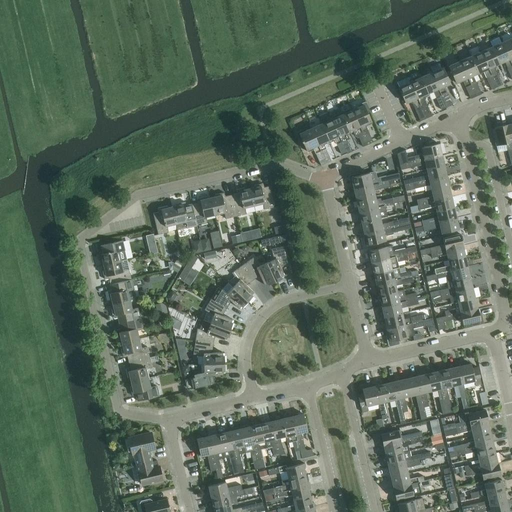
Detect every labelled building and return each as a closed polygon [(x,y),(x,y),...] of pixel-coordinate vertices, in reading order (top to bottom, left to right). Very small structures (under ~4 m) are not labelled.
[(511,38),(502,43),(511,65),(511,38)] [(511,65),(502,43),(492,47),(499,65),(504,62),(507,69),(511,79),(511,65)] [(492,47),(481,52),(497,87),(502,85),(502,83),(497,73),(494,67),(499,65),(492,47)] [(481,52),(471,57),(478,74),(484,72),(487,78),(486,78),(491,88),(491,90),(497,87),(481,52)] [(471,57),(460,61),(476,96),(481,94),(481,92),(476,82),(476,83),(473,76),(478,74),(471,57)] [(451,71),(448,72),(452,81),(455,80),(456,84),(463,81),(466,87),(465,87),(470,97),(471,99),(476,96),(460,61),(449,67),(451,71)] [(443,68),(431,73),(447,108),(453,105),(448,93),(447,93),(444,87),(450,84),(449,82),(452,81),(448,72),(445,73),(443,68)] [(431,73),(421,78),(428,94),(433,92),(436,98),(441,110),(447,108),(431,73)] [(420,75),(409,80),(410,82),(423,111),(429,109),(427,104),(427,103),(426,100),(426,97),(429,96),(428,94),(421,78),(420,75)] [(410,82),(399,87),(406,104),(412,101),(415,108),(414,108),(420,120),(420,121),(427,118),(423,111),(410,82)] [(359,107),(353,110),(367,143),(372,140),(365,125),(372,122),(368,113),(369,113),(370,110),(366,103),(365,102),(359,105),(359,106),(359,107)] [(342,114),(342,115),(350,132),(353,130),(356,136),(357,137),(358,136),(358,138),(359,137),(362,145),(363,147),(368,144),(367,143),(353,110),(352,109),(351,109),(343,112),(342,114)] [(429,109),(423,111),(427,118),(432,116),(431,114),(429,109)] [(332,117),(332,119),(332,120),(346,152),(347,154),(352,151),(352,150),(348,143),(349,143),(348,140),(349,140),(349,139),(347,133),(350,132),(342,115),(342,114),(341,114),(340,114),(332,117)] [(332,120),(322,124),(329,141),(333,139),(335,140),(341,155),(346,152),(332,120)] [(322,124),(311,129),(326,163),(331,161),(331,159),(324,145),(325,143),(329,141),(322,124)] [(496,129),(492,130),(496,146),(506,143),(509,154),(511,166),(511,165),(511,143),(508,125),(496,128),(496,129)] [(298,133),(297,134),(300,141),(302,141),(302,143),(303,142),(307,151),(311,149),(314,150),(320,164),(321,166),(326,163),(311,129),(305,132),(304,131),(303,130),(298,133)] [(405,150),(397,154),(400,165),(442,155),(439,144),(437,144),(437,143),(436,142),(434,141),(431,142),(429,145),(429,146),(422,148),(423,154),(417,156),(407,158),(405,150)] [(442,155),(400,165),(401,170),(409,168),(419,166),(426,164),(427,170),(444,166),(442,155)] [(412,179),(404,181),(405,186),(447,176),(444,166),(427,170),(428,175),(422,177),(412,179)] [(349,176),(349,177),(351,188),(353,189),(354,189),(354,190),(389,181),(400,179),(398,173),(388,176),(378,178),(378,179),(377,179),(376,173),(375,172),(370,173),(361,175),(361,174),(359,173),(350,175),(349,175),(349,176)] [(447,176),(405,186),(406,191),(414,189),(424,187),(431,185),(432,191),(449,187),(449,186),(450,186),(451,185),(450,181),(449,180),(448,180),(447,176)] [(389,181),(354,190),(357,201),(375,196),(374,190),(380,189),(381,189),(390,187),(389,181)] [(253,188),(250,189),(254,206),(263,204),(265,210),(275,208),(270,186),(264,188),(263,184),(254,186),(253,188)] [(427,198),(417,200),(418,205),(452,197),(449,187),(432,191),(433,196),(427,198)] [(237,194),(231,195),(236,217),(246,214),(245,208),(254,206),(250,189),(246,190),(245,188),(236,190),(237,194)] [(215,197),(211,198),(215,215),(224,213),(226,219),(236,217),(231,195),(225,197),(224,193),(215,195),(215,197)] [(375,196),(357,201),(359,212),(394,204),(398,203),(404,201),(405,201),(404,196),(393,198),(383,200),(383,201),(381,201),(381,199),(376,200),(375,196)] [(198,203),(192,205),(197,226),(207,224),(206,217),(215,215),(211,198),(208,199),(206,197),(197,199),(198,203)] [(452,197),(418,205),(419,210),(429,208),(435,206),(437,212),(454,208),(452,197)] [(176,206),(172,207),(176,224),(178,231),(187,228),(197,226),(192,205),(186,206),(185,202),(176,204),(176,206)] [(394,204),(359,212),(362,223),(380,219),(388,217),(386,211),(396,209),(394,204)] [(159,212),(153,214),(158,235),(169,233),(167,226),(176,224),(172,207),(169,208),(167,206),(158,208),(159,212)] [(431,219),(422,221),(423,226),(456,218),(454,208),(437,212),(438,217),(431,219)] [(361,224),(360,225),(361,230),(363,230),(364,230),(365,234),(410,223),(409,218),(398,220),(389,223),(382,225),(380,219),(362,223),(362,224),(361,224)] [(456,218),(423,226),(424,231),(434,229),(441,227),(442,234),(459,230),(456,218)] [(365,238),(364,239),(365,244),(366,245),(367,244),(368,245),(386,241),(385,236),(393,234),(393,232),(411,228),(410,223),(365,234),(366,238),(365,238)] [(283,225),(274,227),(275,234),(285,232),(283,225)] [(430,248),(420,250),(421,255),(431,253),(463,246),(460,234),(443,238),(445,245),(430,248)] [(241,235),(231,237),(232,244),(242,241),(241,235)] [(280,236),(269,239),(271,245),(281,242),(280,236)] [(209,237),(201,239),(203,251),(211,249),(209,237)] [(220,238),(212,240),(214,248),(222,246),(220,238)] [(201,239),(192,241),(195,253),(203,251),(201,239)] [(102,251),(99,252),(101,261),(103,262),(104,266),(121,262),(127,260),(125,251),(123,241),(101,246),(102,251)] [(386,247),(368,251),(371,263),(407,254),(411,253),(417,252),(416,246),(405,249),(395,251),(395,252),(393,252),(392,246),(386,247)] [(463,246),(431,253),(432,258),(447,255),(448,260),(465,256),(463,246)] [(237,247),(232,251),(236,256),(240,252),(237,247)] [(274,260),(267,263),(275,282),(282,279),(281,277),(285,276),(280,267),(282,266),(288,264),(284,247),(271,250),(274,260)] [(371,267),(371,268),(372,273),(373,273),(374,273),(374,274),(399,268),(397,263),(408,260),(407,254),(371,263),(372,267),(371,267)] [(191,257),(178,278),(183,281),(198,258),(195,256),(191,257)] [(450,266),(435,269),(436,274),(468,267),(465,256),(448,260),(450,266)] [(253,258),(242,266),(253,280),(258,277),(260,276),(264,285),(268,284),(268,285),(275,282),(267,263),(259,266),(253,258)] [(105,269),(103,271),(105,280),(109,279),(110,285),(132,280),(129,269),(123,271),(121,262),(104,266),(105,269)] [(181,268),(172,262),(173,270),(178,273),(181,268)] [(242,266),(232,273),(238,282),(233,288),(248,302),(253,296),(252,295),(254,292),(247,286),(248,284),(253,280),(242,266)] [(436,274),(426,276),(427,281),(438,279),(446,277),(447,283),(470,277),(468,267),(436,274)] [(399,268),(374,274),(377,285),(412,277),(412,276),(411,271),(400,273),(399,268)] [(412,277),(377,285),(379,296),(397,292),(396,286),(403,284),(403,285),(413,282),(412,277)] [(440,291),(430,293),(431,297),(431,298),(473,288),(470,277),(447,283),(448,288),(440,291)] [(112,290),(108,291),(110,300),(112,301),(113,305),(130,301),(136,299),(134,290),(132,280),(110,285),(112,290)] [(218,288),(211,299),(227,309),(230,303),(232,302),(239,309),(241,306),(243,307),(248,302),(233,288),(227,293),(218,288)] [(473,288),(431,298),(432,303),(442,300),(450,298),(451,304),(458,302),(475,298),(473,288)] [(378,297),(378,298),(379,303),(380,303),(381,303),(382,307),(417,299),(417,298),(416,293),(405,296),(404,290),(397,292),(379,296),(379,297),(378,297)] [(170,292),(167,296),(168,299),(171,301),(174,300),(177,296),(176,293),(173,291),(170,292)] [(459,308),(445,311),(446,316),(478,309),(475,298),(458,302),(459,308)] [(211,299),(204,310),(213,316),(211,323),(230,330),(233,323),(231,323),(232,319),(223,316),(223,314),(227,309),(211,299)] [(417,299),(382,307),(384,318),(402,314),(401,308),(408,307),(419,304),(418,304),(417,299)] [(114,308),(112,310),(114,319),(118,318),(119,324),(141,319),(138,308),(132,310),(130,301),(113,305),(114,308)] [(165,302),(155,305),(158,315),(167,313),(165,302)] [(446,316),(436,319),(439,330),(446,329),(444,322),(454,320),(455,321),(462,320),(463,325),(472,323),(472,326),(483,323),(481,312),(479,313),(478,309),(446,316)] [(402,314),(384,318),(387,329),(422,321),(421,316),(421,315),(411,318),(404,320),(402,314)] [(170,318),(173,328),(179,330),(182,322),(170,318)] [(387,334),(387,336),(389,345),(390,346),(399,344),(399,343),(398,340),(408,337),(415,336),(413,329),(424,326),(426,326),(428,327),(429,332),(435,331),(433,318),(428,319),(422,321),(387,329),(388,334),(387,334)] [(121,329),(117,330),(119,339),(121,340),(122,343),(139,339),(137,330),(143,329),(141,319),(119,324),(121,329)] [(197,329),(195,342),(213,345),(214,339),(215,337),(225,340),(226,337),(227,337),(230,330),(211,323),(203,320),(200,329),(197,329)] [(123,347),(121,349),(123,358),(127,357),(129,362),(150,357),(148,347),(141,349),(139,339),(122,343),(123,347)] [(195,342),(193,355),(203,356),(204,364),(224,364),(224,356),(223,356),(222,353),(212,353),(212,351),(213,345),(195,342)] [(186,349),(178,351),(180,360),(188,358),(186,349)] [(130,368),(126,369),(128,378),(130,379),(131,382),(148,378),(146,369),(153,368),(150,357),(129,362),(130,368)] [(194,377),(185,380),(187,390),(197,387),(215,383),(214,382),(213,377),(213,375),(223,375),(223,371),(225,371),(224,364),(204,364),(204,372),(194,375),(194,377)] [(471,364),(459,367),(463,384),(474,381),(475,386),(482,385),(478,367),(472,369),(471,364)] [(189,365),(182,366),(184,377),(191,376),(189,365)] [(459,367),(448,369),(452,386),(458,385),(461,399),(466,398),(463,384),(459,367)] [(448,369),(438,372),(448,413),(452,412),(447,388),(452,386),(448,369)] [(438,372),(427,374),(431,391),(437,390),(443,415),(448,413),(438,372)] [(427,374),(417,377),(424,408),(429,407),(426,393),(431,391),(427,374)] [(417,377),(406,379),(410,396),(416,395),(421,419),(427,418),(424,408),(417,377)] [(132,386),(130,387),(133,397),(136,396),(138,401),(159,396),(157,386),(151,387),(148,378),(131,382),(132,386)] [(406,379),(396,382),(403,413),(408,412),(405,398),(410,396),(406,379)] [(396,382),(385,384),(389,401),(395,400),(398,414),(401,424),(405,423),(403,413),(396,382)] [(385,384),(375,387),(379,404),(378,404),(382,420),(383,420),(387,418),(384,403),(389,401),(385,384)] [(364,394),(358,396),(362,413),(368,411),(367,406),(378,404),(379,404),(375,387),(363,389),(364,394)] [(454,423),(443,426),(444,432),(455,429),(488,421),(485,410),(468,414),(468,412),(459,414),(461,423),(454,424),(454,423)] [(304,414),(292,417),(300,451),(305,449),(303,439),(303,440),(301,433),(308,431),(304,414)] [(292,417),(282,419),(286,436),(287,443),(293,442),(295,452),(300,451),(292,417)] [(282,419),(271,422),(279,456),(284,454),(282,444),(280,438),(286,436),(282,419)] [(455,429),(444,432),(445,437),(457,434),(472,430),(473,436),(490,432),(488,421),(455,429)] [(271,422),(261,424),(266,448),(272,447),(274,457),(279,456),(271,422)] [(261,424),(250,427),(260,469),(265,468),(263,459),(261,449),(266,448),(261,424)] [(240,429),(245,452),(251,451),(251,452),(253,462),(255,470),(260,469),(250,427),(246,428),(246,427),(245,426),(241,427),(240,428),(240,429)] [(234,431),(229,432),(239,474),(244,472),(242,464),(240,454),(239,453),(245,452),(240,429),(239,429),(239,428),(238,428),(234,429),(233,430),(234,431)] [(380,435),(380,437),(381,441),(382,442),(383,442),(384,446),(422,437),(421,432),(401,436),(400,430),(381,435),(380,435)] [(221,434),(219,434),(224,458),(230,457),(232,467),(234,475),(239,474),(229,432),(227,432),(226,431),(225,431),(221,432),(221,433),(221,434)] [(461,445),(453,447),(454,452),(493,443),(490,432),(473,436),(475,442),(461,445)] [(131,438),(128,439),(132,456),(135,455),(138,465),(151,462),(148,451),(155,449),(151,433),(131,438)] [(219,434),(208,437),(216,470),(218,478),(223,477),(221,469),(219,459),(224,458),(219,434)] [(208,437),(197,439),(201,456),(207,455),(209,462),(211,472),(216,470),(208,437)] [(422,437),(384,446),(386,457),(409,451),(408,445),(416,444),(418,442),(420,443),(423,439),(422,437)] [(454,452),(449,453),(450,458),(463,455),(470,453),(477,452),(478,457),(495,453),(493,443),(454,452)] [(305,449),(300,451),(302,459),(302,458),(313,456),(312,449),(307,450),(305,449)] [(385,458),(385,459),(386,463),(387,463),(388,463),(389,467),(419,460),(419,459),(431,457),(430,452),(420,455),(411,457),(409,451),(386,457),(385,458)] [(480,463),(464,466),(465,471),(498,464),(498,463),(495,453),(478,457),(480,463)] [(419,460),(389,467),(391,478),(408,474),(407,468),(421,465),(419,460)] [(151,462),(138,465),(142,485),(162,480),(159,467),(158,467),(157,461),(151,462)] [(286,466),(268,470),(269,475),(269,476),(280,473),(287,471),(289,479),(306,475),(304,468),(306,468),(305,464),(303,464),(287,468),(286,466)] [(498,464),(465,471),(467,476),(482,473),(483,479),(501,475),(498,464)] [(408,474),(391,478),(394,488),(424,481),(423,476),(409,479),(408,474)] [(445,475),(444,476),(447,490),(454,488),(451,474),(445,475)] [(272,489),(263,491),(264,496),(274,494),(310,485),(309,482),(307,482),(306,475),(289,479),(282,481),(283,486),(272,489)] [(424,481),(394,488),(396,500),(415,495),(414,489),(430,485),(429,479),(424,481)] [(486,490),(470,493),(471,499),(487,495),(504,491),(502,480),(485,484),(486,490)] [(226,482),(209,486),(211,498),(242,490),(241,485),(227,488),(226,482)] [(310,485),(274,494),(275,499),(285,497),(292,495),(294,500),(311,496),(309,490),(311,489),(310,485)] [(242,490),(211,498),(214,508),(231,504),(237,503),(236,496),(253,492),(252,488),(244,489),(242,490)] [(473,505),(462,507),(463,511),(474,509),(507,502),(504,491),(487,495),(489,501),(473,505)] [(288,507),(277,510),(277,511),(291,511),(315,507),(314,503),(312,503),(311,496),(294,500),(295,506),(288,507)] [(422,498),(398,504),(399,511),(414,511),(425,510),(425,509),(422,498)] [(141,501),(140,503),(142,511),(145,511),(147,511),(146,511),(169,511),(167,500),(153,503),(153,500),(151,499),(141,501)] [(231,504),(214,508),(214,511),(243,511),(247,511),(252,510),(255,509),(264,506),(263,502),(248,506),(239,508),(232,510),(231,504)] [(509,511),(507,502),(474,509),(474,511),(484,511),(491,511),(509,511)]
